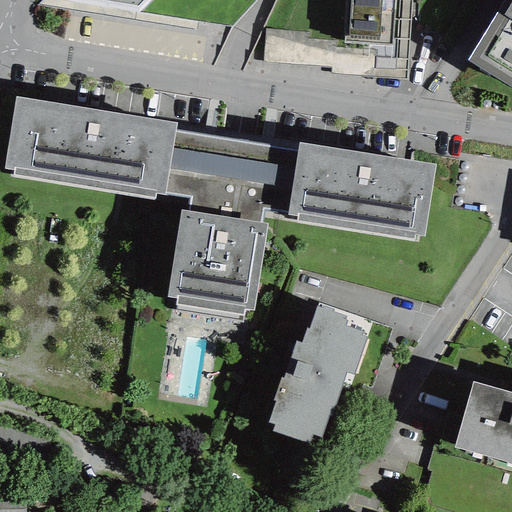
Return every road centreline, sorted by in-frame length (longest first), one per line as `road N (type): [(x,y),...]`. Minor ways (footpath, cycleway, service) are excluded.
road 1 (residential): [(511,131),(0,50)]
road 2 (residential): [(511,223),(334,511)]
